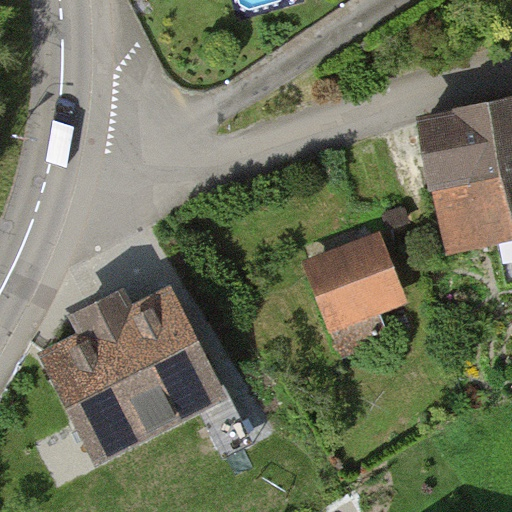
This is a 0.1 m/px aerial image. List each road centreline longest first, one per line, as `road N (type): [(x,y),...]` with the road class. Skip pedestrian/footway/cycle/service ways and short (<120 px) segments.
road 1 (residential): [(58,142),(173,159),(240,153),(511,72)]
road 2 (tertiary): [(0,291),(32,226),(58,142)]
road 3 (tertiary): [(58,142),(62,0)]
